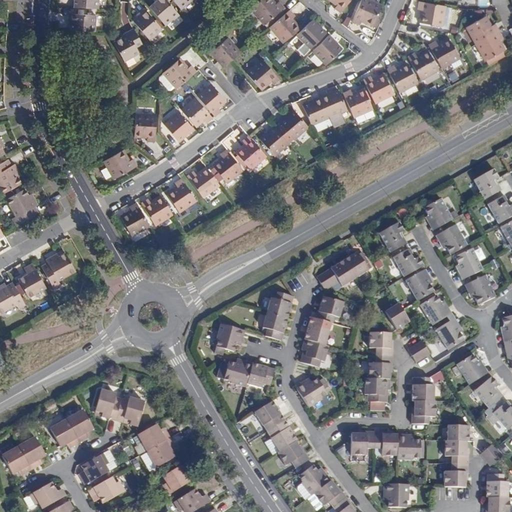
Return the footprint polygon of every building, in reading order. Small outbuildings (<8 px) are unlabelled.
[(74,0),(74,7),(98,9),(98,0),(74,0)] [(150,8),(165,25),(173,19),(174,20),(179,15),(166,0),(156,0),(158,1),(150,8)] [(172,0),(180,10),(191,0),(172,0)] [(282,5),(279,2),(276,5),(271,0),(260,0),(251,8),(267,26),(284,13),(283,12),(285,9),(282,5)] [(330,0),(337,5),(335,9),(341,13),(350,0),(330,0)] [(367,0),(362,0),(352,22),(360,25),(362,21),(372,26),(381,6),(367,0)] [(441,26),(445,6),(420,2),(418,10),(422,11),(421,23),(441,26)] [(133,21),(149,40),(162,30),(144,9),(139,14),(140,15),(133,21)] [(290,10),(288,11),(271,26),(284,42),(299,29),(292,20),(295,16),(290,10)] [(69,22),(69,30),(95,32),(96,16),(68,14),(68,23),(69,22)] [(468,26),(477,43),(499,31),(495,24),(491,26),(486,17),(476,22),(468,26)] [(325,34),(312,20),(297,35),(310,48),(325,34)] [(113,43),(123,61),(139,53),(135,47),(141,44),(133,30),(127,33),(128,35),(113,43)] [(499,31),(477,43),(487,61),(504,51),(499,41),(503,38),(499,31)] [(327,36),(313,50),(327,64),(340,50),(327,36)] [(230,62),(240,52),(227,38),(211,52),(223,67),(226,64),(230,62)] [(428,45),(441,68),(450,63),(454,68),(462,63),(450,40),(438,46),(435,41),(428,45)] [(407,57),(419,79),(438,69),(428,51),(417,57),(415,53),(407,57)] [(175,88),(176,89),(184,82),(197,71),(192,65),(188,68),(180,58),(163,73),(164,74),(175,88)] [(263,59),(247,73),(262,91),(271,83),(274,86),(281,80),(263,59)] [(394,65),(386,69),(399,92),(417,83),(408,64),(397,70),(394,65)] [(172,90),(175,88),(164,74),(160,77),(160,82),(168,90),(172,90)] [(363,80),(374,103),(393,94),(384,76),(373,80),(371,76),(363,80)] [(198,97),(215,117),(222,112),(218,108),(226,102),(212,85),(198,97)] [(320,98),(329,118),(333,127),(343,123),(339,113),(346,110),(338,90),(320,98)] [(343,94),(353,117),(372,108),(363,90),(353,95),(351,91),(343,94)] [(181,111),(196,128),(203,121),(206,125),(213,119),(196,98),(181,111)] [(312,125),(329,118),(320,98),(304,105),(312,125)] [(308,127),(294,111),(280,123),(281,124),(275,128),(288,143),(293,138),(295,139),(308,127)] [(194,129),(179,113),(165,125),(179,142),(194,129)] [(135,115),(134,137),(142,137),(142,141),(152,142),(154,116),(135,115)] [(275,128),(274,127),(259,140),(275,156),(289,144),(288,143),(275,128)] [(266,156),(249,136),(243,142),(245,144),(236,153),(250,169),(266,156)] [(243,171),(226,149),(220,154),(223,158),(212,165),(226,184),(243,171)] [(122,150),(104,161),(114,179),(137,166),(131,155),(127,157),(122,150)] [(0,183),(5,193),(24,182),(21,177),(18,172),(22,171),(18,163),(14,164),(11,159),(0,164),(0,183)] [(220,185),(208,168),(196,175),(194,172),(187,177),(202,198),(220,185)] [(497,179),(499,178),(495,169),(475,180),(486,199),(501,191),(494,181),(497,179)] [(196,201),(181,179),(174,183),(176,187),(166,193),(178,212),(196,201)] [(501,185),(497,179),(494,181),(501,191),(503,189),(501,185)] [(33,198),(31,194),(27,188),(9,198),(18,216),(15,218),(19,224),(41,212),(38,205),(40,204),(36,196),(33,198)] [(506,194),(503,196),(509,207),(511,205),(510,202),(506,194)] [(173,215),(160,195),(150,202),(148,199),(141,204),(155,226),(173,215)] [(503,196),(489,204),(499,224),(511,216),(511,205),(509,207),(503,196)] [(440,227),(455,218),(443,198),(426,207),(431,216),(435,222),(437,221),(440,227)] [(149,226),(136,203),(129,207),(131,211),(120,217),(131,236),(149,226)] [(435,230),(440,227),(437,221),(435,222),(431,216),(428,217),(433,226),(435,230)] [(511,244),(511,221),(502,227),(511,244)] [(390,253),(405,245),(399,234),(401,233),(404,231),(399,223),(379,234),(390,253)] [(452,254),(469,245),(458,224),(443,232),(446,238),(444,239),(448,246),(452,254)] [(446,238),(443,232),(438,235),(441,240),(445,248),(448,246),(444,239),(446,238)] [(399,234),(405,245),(408,243),(405,239),(401,233),(399,234)] [(470,276),(484,269),(475,248),(458,256),(461,264),(464,272),(467,271),(470,276)] [(404,277),(424,266),(418,256),(415,257),(413,259),(407,249),(393,258),(404,277)] [(344,260),(355,279),(368,270),(366,267),(370,265),(362,254),(359,256),(357,252),(349,257),(344,260)] [(55,259),(53,255),(45,260),(47,263),(41,266),(54,289),(61,286),(58,281),(76,272),(65,253),(59,257),(55,259)] [(342,287),(355,279),(344,260),(338,264),(331,269),(335,275),(339,282),(342,287)] [(29,299),(46,289),(32,264),(23,268),(27,275),(18,280),(29,299)] [(464,279),(470,276),(467,271),(464,272),(461,264),(458,265),(459,269),(464,279)] [(428,275),(432,282),(435,281),(433,276),(428,268),(425,269),(428,275)] [(321,284),(335,275),(331,269),(316,277),(321,284)] [(420,300),(437,290),(432,282),(428,275),(425,277),(422,271),(409,280),(420,300)] [(325,291),(332,286),(339,282),(335,275),(321,284),(325,291)] [(480,305),(496,297),(487,275),(472,282),(475,288),(472,289),(476,296),(480,305)] [(475,288),(472,282),(467,284),(470,292),(472,298),(476,296),(472,289),(475,288)] [(19,309),(25,306),(13,283),(6,287),(5,283),(0,285),(0,313),(16,304),(19,309)] [(290,310),(293,298),(278,294),(276,300),(271,298),(267,313),(287,319),(290,310)] [(449,309),(444,302),(439,294),(423,304),(435,324),(449,315),(446,310),(449,309)] [(316,319),(332,324),(334,317),(339,319),(343,303),(323,297),(320,305),(316,319)] [(456,317),(459,320),(451,306),(447,300),(444,302),(449,309),(452,314),(449,315),(452,320),(456,317)] [(396,330),(409,322),(398,304),(385,312),(396,330)] [(266,332),(265,337),(281,341),(284,329),(287,319),(267,313),(262,331),(266,332)] [(462,325),(459,320),(456,317),(452,320),(455,326),(458,323),(463,331),(465,329),(462,325)] [(508,335),(509,341),(511,340),(511,317),(503,319),(504,328),(506,335),(508,335)] [(330,332),(332,324),(316,319),(310,318),(309,324),(304,340),(325,346),(328,332),(330,332)] [(468,338),(463,331),(458,323),(455,326),(452,320),(438,329),(451,349),(468,338)] [(215,353),(222,356),(224,349),(234,352),(235,345),(237,339),(242,341),(243,336),(244,331),(221,324),(217,340),(218,340),(215,353)] [(502,334),(504,343),(509,341),(508,335),(506,335),(504,328),(501,328),(502,334)] [(391,333),(369,333),(369,348),(376,348),(376,356),(392,356),(392,348),(391,348),(391,342),(391,333)] [(325,363),(329,347),(325,346),(304,340),(302,346),(301,350),(303,351),(307,351),(306,356),(302,355),(300,363),(318,367),(319,361),(325,363)] [(416,363),(430,354),(421,341),(407,350),(416,363)] [(482,360),(477,352),(460,363),(473,383),(486,374),(483,370),(486,367),(482,360)] [(392,365),(392,356),(376,356),(375,364),(369,364),(368,379),(390,379),(390,370),(390,364),(392,365)] [(223,380),(246,387),(246,384),(252,363),(247,362),(237,359),(235,364),(230,362),(228,362),(227,365),(220,363),(217,374),(225,376),(223,379),(223,380)] [(485,359),(482,360),(486,367),(489,372),(492,371),(487,363),(485,359)] [(263,385),(270,386),(274,370),(265,367),(252,363),(246,384),(262,388),(263,385)] [(488,409),(499,399),(501,398),(493,388),(495,386),(499,384),(492,376),(485,382),(482,384),(481,382),(472,389),(488,409)] [(429,387),(429,379),(413,378),(412,390),(412,401),(414,401),(432,402),(433,387),(429,387)] [(318,381),(317,379),(311,383),(306,385),(304,381),(295,387),(304,402),(309,409),(321,401),(320,399),(326,395),(323,390),(327,388),(322,379),(318,381)] [(389,385),(390,379),(368,379),(365,379),(365,395),(368,395),(367,401),(387,402),(387,390),(389,390),(389,385)] [(493,388),(501,398),(503,396),(500,392),(495,386),(493,388)] [(100,416),(116,421),(117,417),(120,404),(114,402),(116,395),(100,391),(95,411),(101,413),(100,416)] [(127,402),(121,400),(120,404),(117,417),(129,420),(128,424),(136,427),(143,403),(129,398),(127,402)] [(272,401),(254,413),(263,427),(266,425),(270,430),(285,421),(279,412),(272,401)] [(427,424),(428,424),(428,416),(435,416),(436,402),(432,402),(414,401),(414,410),(414,416),(412,416),(411,424),(413,424),(427,424)] [(511,411),(505,403),(503,404),(492,414),(506,431),(509,429),(511,425),(511,411)] [(82,411),(66,420),(80,444),(87,440),(85,437),(89,435),(87,432),(92,429),(82,411)] [(80,444),(66,420),(50,429),(60,447),(65,444),(68,447),(72,445),(73,448),(80,444)] [(285,421),(270,430),(274,436),(270,439),(278,452),(295,441),(297,440),(291,430),(285,421)] [(156,425),(138,435),(147,451),(171,438),(168,432),(165,434),(163,429),(159,431),(156,425)] [(466,442),(468,442),(469,426),(449,426),(448,441),(466,442)] [(351,433),(351,440),(350,454),(366,455),(367,450),(374,450),(374,432),(366,432),(366,434),(361,434),(351,433)] [(381,455),(396,456),(397,435),(393,435),(382,434),(382,432),(374,432),(374,450),(382,450),(381,455)] [(396,456),(396,460),(413,460),(413,458),(423,459),(424,442),(413,441),(413,440),(408,439),(408,435),(401,435),(397,435),(396,456)] [(34,438),(18,447),(27,463),(32,471),(38,467),(36,465),(40,462),(38,459),(45,456),(44,454),(34,438)] [(171,438),(147,451),(156,467),(174,457),(171,453),(175,450),(172,446),(175,444),(171,438)] [(295,441),(278,452),(277,453),(285,465),(290,462),(294,469),(309,460),(305,453),(303,454),(300,449),(295,441)] [(452,456),(451,464),(468,465),(468,457),(466,457),(466,449),(466,442),(448,441),(445,441),(445,456),(452,456)] [(502,456),(496,448),(492,444),(480,455),(484,459),(490,466),(502,456)] [(27,463),(18,447),(2,456),(12,474),(17,471),(18,474),(23,472),(24,475),(29,473),(32,471),(27,463)] [(105,467),(108,472),(114,469),(111,464),(113,463),(107,453),(102,455),(107,465),(105,467)] [(85,475),(80,478),(84,486),(108,472),(105,467),(107,465),(102,455),(80,467),(82,471),(85,475)] [(174,457),(156,467),(159,472),(177,462),(174,457)] [(164,486),(169,495),(191,482),(185,473),(191,470),(187,462),(164,476),(168,483),(164,486)] [(444,472),(444,487),(465,488),(465,480),(466,473),(468,473),(468,465),(451,464),(451,472),(444,472)] [(317,471),(313,466),(299,476),(303,482),(301,483),(310,496),(313,494),(330,481),(327,476),(324,472),(319,475),(317,471)] [(502,476),(489,475),(487,475),(486,489),(486,497),(488,498),(507,498),(507,483),(502,482),(502,476)] [(114,483),(111,477),(87,491),(91,499),(97,496),(98,500),(101,504),(123,492),(117,482),(114,483)] [(42,509),(66,496),(62,488),(57,491),(51,481),(32,492),(30,493),(35,503),(36,505),(38,503),(42,509)] [(330,504),(333,508),(346,498),(341,491),(340,493),(336,489),(330,481),(313,494),(322,506),(328,502),(330,504)] [(408,501),(409,485),(396,485),(384,484),(384,495),(388,495),(388,501),(388,507),(405,508),(405,501),(408,501)] [(196,489),(175,503),(180,511),(181,511),(184,510),(185,511),(195,511),(212,502),(207,495),(202,498),(196,489)] [(30,493),(24,497),(29,506),(35,503),(30,493)] [(322,506),(313,494),(310,496),(307,498),(316,510),(322,506)] [(354,511),(352,509),(349,505),(351,504),(346,498),(333,508),(335,511),(354,511)] [(506,511),(507,498),(488,498),(487,511),(506,511)] [(68,511),(73,510),(68,501),(49,511),(68,511)]
